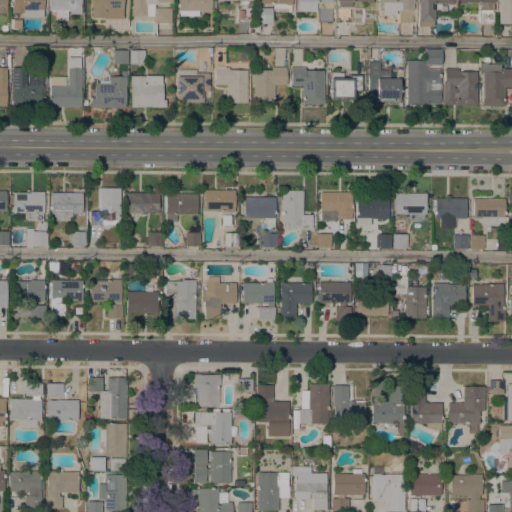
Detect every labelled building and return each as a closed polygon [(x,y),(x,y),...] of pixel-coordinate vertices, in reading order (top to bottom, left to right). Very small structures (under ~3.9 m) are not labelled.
[(43,0),(43,10),(42,10),(42,17),(22,17),(22,15),(19,15),(19,13),(11,13),(11,0),(43,0)] [(80,0),(80,14),(69,14),(69,10),(67,10),(66,21),(55,21),(55,13),(50,13),(50,10),(48,10),(48,0),(80,0)] [(122,0),(122,11),(120,11),(120,18),(91,18),(91,0),(122,0)] [(130,16),(130,0),(171,0),(171,3),(156,3),(156,5),(153,5),(153,16),(130,16)] [(210,0),(210,11),(198,11),(198,16),(179,16),(179,11),(177,11),(177,0),(210,0)] [(291,0),(291,5),(292,5),(292,12),(286,12),(286,10),(272,10),(272,4),(255,4),(255,0),(291,0)] [(294,0),(294,11),(314,12),(314,3),(331,3),(330,0),(294,0)] [(412,0),(412,22),(398,23),(397,10),(395,10),(395,16),(382,15),(382,6),(377,6),(377,0),(412,0)] [(454,0),(454,3),(453,3),(453,5),(447,5),(447,4),(433,4),(433,22),(432,22),(432,24),(418,24),(418,22),(417,22),(417,3),(417,0),(454,0)] [(464,4),(458,4),(458,0),(493,0),(493,24),(479,24),(479,2),(464,2),(464,4)] [(511,0),(511,24),(506,27),(497,24),(497,0),(511,0)] [(154,23),(154,8),(171,8),(171,23),(154,23)] [(236,8),(250,8),(250,21),(236,22),(236,8)] [(271,22),(257,22),(258,8),(271,8),(271,22)] [(331,9),(331,22),(316,22),(317,9),(331,9)] [(337,9),(351,9),(351,23),(337,23),(337,9)] [(9,16),(21,16),(21,34),(9,34),(9,16)] [(127,64),(112,64),(113,50),(127,51),(127,64)] [(143,50),(143,64),(129,64),(129,50),(143,50)] [(405,104),(406,60),(424,60),(424,50),(440,50),(440,65),(426,65),(426,69),(439,69),(438,104),(405,104)] [(49,107),(49,86),(50,86),(51,77),(65,77),(65,86),(66,86),(67,68),(67,57),(80,57),(80,69),(81,69),(81,88),(80,88),(80,107),(49,107)] [(286,67),(286,85),(274,85),(273,104),(252,103),(253,70),(271,70),(271,67),(286,67)] [(323,99),(323,104),(301,104),(301,86),(290,86),(290,67),(304,67),(304,70),(323,70),(323,99)] [(25,68),(25,85),(27,85),(27,76),(42,76),(42,85),(43,85),(43,106),(11,105),(11,68),(25,68)] [(246,103),(225,103),(225,85),(213,84),(213,68),(228,68),(228,70),(246,70),(246,103)] [(475,100),(476,100),(476,105),(442,105),(442,81),(443,81),(443,69),(458,69),(458,72),(476,72),(475,100)] [(482,72),(501,72),(501,69),(511,69),(511,87),(503,87),(503,106),(488,106),(488,109),(481,109),(481,100),(482,100),(482,72)] [(208,91),(203,91),(203,102),(184,102),(185,99),(175,99),(175,77),(177,77),(177,70),(196,70),(196,73),(208,73),(208,91)] [(329,78),(330,78),(330,72),(342,73),(342,78),(348,78),(348,74),(362,75),(362,92),(353,92),(353,99),(345,99),(345,102),(337,102),(337,99),(329,99),(329,78)] [(388,75),(388,79),(398,79),(398,99),(397,99),(397,101),(376,102),(376,99),(375,99),(375,91),(367,91),(367,75),(388,75)] [(130,87),(129,87),(129,76),(161,76),(161,83),(162,83),(162,108),(130,107),(130,87)] [(125,77),(125,87),(124,87),(124,108),(90,108),(90,99),(93,99),(94,83),(94,81),(109,81),(109,77),(125,77)] [(119,220),(118,220),(118,226),(89,226),(89,212),(97,212),(97,188),(119,188),(119,220)] [(234,212),(222,212),(222,211),(204,211),(204,190),(234,190),(234,212)] [(302,215),(311,215),(311,229),(300,229),(282,229),(282,222),(281,222),(281,191),(302,191),(302,215)] [(43,214),(42,214),(42,221),(25,220),(25,214),(11,213),(12,193),(29,193),(29,192),(43,192),(43,214)] [(351,192),(350,211),(351,211),(351,219),(336,219),(336,212),(319,212),(319,192),(351,192)] [(81,193),(81,214),(71,214),(71,221),(56,221),(56,217),(52,217),(53,214),(50,214),(50,193),(81,193)] [(158,193),(158,213),(141,213),(141,214),(126,214),(126,193),(158,193)] [(394,215),(394,194),(425,193),(425,214),(421,214),(421,216),(420,217),(419,219),(418,219),(416,220),(415,220),(413,220),(412,219),(411,218),(411,217),(411,215),(394,215)] [(194,194),(194,214),(176,215),(176,222),(165,222),(165,214),(165,194),(194,194)] [(434,218),(434,198),(444,198),(444,195),(449,195),(449,198),(465,198),(465,218),(453,218),(453,228),(439,228),(439,218),(434,218)] [(243,218),(243,197),(274,197),(274,218),(243,218)] [(354,198),(388,198),(388,218),(354,218),(354,198)] [(504,199),(504,217),(506,217),(506,225),(503,225),(503,226),(480,226),(480,218),(472,218),(472,199),(504,199)] [(230,225),(221,225),(221,215),(230,215),(230,225)] [(45,222),(45,230),(37,230),(36,222),(45,222)] [(32,229),(32,232),(46,232),(46,245),(31,245),(31,248),(24,248),(25,228),(32,229)] [(0,231),(8,231),(7,245),(0,245),(0,231)] [(84,246),(70,246),(70,232),(84,232),(84,246)] [(147,246),(146,232),(161,232),(161,246),(147,246)] [(185,232),(199,233),(199,247),(184,247),(185,232)] [(223,233),(237,233),(237,247),(223,247),(223,233)] [(276,247),(261,247),(261,234),(275,233),(276,247)] [(315,234),(330,234),(330,248),(315,247),(315,234)] [(375,234),(390,234),(390,248),(375,248),(375,234)] [(406,248),(392,248),(392,234),(406,234),(406,248)] [(467,249),(452,249),(452,235),(467,235),(467,249)] [(483,249),(468,249),(468,235),(483,235),(483,249)] [(506,240),(505,251),(496,250),(496,240),(506,240)] [(57,274),(47,274),(47,262),(57,262),(57,274)] [(137,263),(137,277),(124,277),(124,263),(137,263)] [(390,279),(376,279),(376,265),(390,265),(390,279)] [(424,319),(403,318),(404,294),(394,294),(394,272),(406,272),(406,287),(424,287),(424,319)] [(235,283),(235,303),(219,303),(219,319),(203,319),(203,306),(203,301),(201,301),(201,289),(204,289),(204,281),(208,277),(210,277),(212,276),(218,276),(218,283),(235,283)] [(109,281),(109,279),(120,280),(120,304),(114,304),(114,301),(89,301),(89,281),(109,281)] [(43,280),(43,302),(35,302),(35,305),(44,306),(44,318),(28,318),(28,306),(25,306),(25,300),(13,300),(13,281),(29,281),(29,280),(43,280)] [(81,280),(81,301),(61,301),(61,304),(64,304),(64,317),(49,317),(49,289),(48,289),(48,285),(50,285),(50,280),(81,280)] [(194,319),(174,319),(174,295),(164,295),(164,281),(180,281),(180,280),(194,280),(194,319)] [(261,283),(261,282),(273,282),(273,307),(274,307),(274,319),(257,319),(257,307),(266,307),(266,303),(241,303),(241,283),(261,283)] [(349,282),(349,303),(344,303),(344,307),(349,307),(349,320),(334,320),(334,307),(338,307),(338,303),(318,303),(318,301),(315,301),(315,290),(318,290),(318,282),(349,282)] [(310,283),(310,304),(295,304),(295,320),(279,320),(279,283),(310,283)] [(447,283),(447,284),(464,284),(463,306),(449,305),(448,311),(431,311),(431,302),(432,302),(433,283),(447,283)] [(502,285),(502,303),(503,303),(503,322),(486,322),(486,305),(471,305),(471,285),(502,285)] [(125,313),(125,292),(156,292),(156,313),(125,313)] [(386,299),(390,299),(390,305),(386,305),(386,316),(354,316),(354,300),(356,300),(356,297),(386,297),(386,299)] [(121,319),(105,318),(106,304),(121,305),(121,319)] [(219,375),(219,386),(217,386),(217,406),(193,406),(193,374),(219,375)] [(99,419),(99,391),(87,391),(87,377),(101,377),(101,391),(106,391),(106,378),(126,378),(125,419),(99,419)] [(251,392),(236,392),(236,379),(251,379),(251,392)] [(502,395),(487,394),(488,380),(502,380),(502,395)] [(511,380),(511,421),(505,421),(502,421),(502,398),(506,398),(506,384),(510,384),(510,380),(511,380)] [(41,383),(41,396),(38,396),(38,399),(40,399),(40,420),(36,420),(36,427),(17,426),(17,420),(8,420),(9,399),(31,399),(31,396),(24,396),(24,383),(41,383)] [(77,400),(77,421),(45,420),(46,400),(50,400),(50,396),(45,396),(45,383),(62,383),(62,396),(56,396),(56,400),(77,400)] [(287,437),(266,436),(266,422),(256,422),(257,398),(255,398),(255,385),(272,385),(272,401),(288,402),(287,437)] [(298,428),(291,428),(291,410),(307,410),(307,385),(328,385),(328,423),(298,423),(298,428)] [(348,403),(364,403),(364,424),(331,423),(332,386),(348,386),(348,403)] [(436,424),(436,428),(427,428),(427,423),(409,423),(409,398),(408,398),(408,386),(424,387),(424,403),(441,403),(441,424),(436,424)] [(483,411),(478,411),(478,424),(477,424),(477,433),(467,433),(467,423),(447,423),(447,403),(462,403),(462,398),(462,387),(483,387),(483,411)] [(403,388),(402,424),(395,424),(395,430),(379,426),(379,423),(371,422),(371,403),(382,403),(382,402),(387,402),(387,388),(403,388)] [(209,444),(209,433),(205,433),(205,443),(193,443),(194,412),(230,413),(230,426),(236,426),(235,437),(230,437),(230,444),(209,444)] [(125,424),(125,456),(124,456),(124,471),(109,471),(109,458),(117,458),(117,456),(104,456),(104,423),(125,424)] [(511,473),(507,473),(507,454),(498,454),(498,426),(511,426),(511,473)] [(229,483),(209,483),(209,475),(205,475),(205,483),(193,483),(193,468),(194,464),(192,464),(193,450),(206,450),(205,462),(209,463),(209,452),(230,452),(229,483)] [(103,457),(103,471),(88,471),(88,457),(103,457)] [(325,492),(326,492),(326,510),(311,510),(311,494),(309,494),(309,499),(294,499),(294,476),(291,476),(291,466),(310,467),(310,473),(325,473),(325,492)] [(403,511),(383,511),(383,502),(372,502),(372,467),(382,467),(382,474),(403,475),(403,511)] [(351,474),(352,469),(360,469),(360,474),(363,474),(363,495),(343,495),(343,498),(348,498),(348,511),(330,511),(331,498),(336,498),(336,495),(332,495),(333,474),(351,474)] [(24,472),(24,471),(39,471),(39,490),(40,490),(40,509),(23,508),(23,496),(27,496),(27,493),(18,493),(18,492),(8,492),(8,471),(24,472)] [(77,472),(77,493),(61,493),(61,509),(44,509),(44,496),(46,496),(46,472),(77,472)] [(257,472),(287,473),(287,486),(288,486),(288,498),(278,498),(277,510),(256,510),(257,472)] [(432,475),(432,474),(436,474),(436,475),(440,475),(440,495),(419,495),(419,499),(424,499),(424,511),(407,511),(407,499),(413,499),(413,495),(409,495),(409,475),(432,475)] [(467,475),(467,474),(481,474),(481,495),(478,495),(478,499),(482,499),(482,511),(465,511),(465,499),(468,499),(468,496),(460,496),(460,495),(450,495),(450,475),(467,475)] [(104,475),(125,475),(125,511),(104,511),(104,499),(97,498),(97,484),(104,484),(104,475)] [(511,510),(508,510),(508,493),(500,493),(500,481),(508,481),(508,478),(511,478),(511,510)] [(197,489),(218,489),(218,502),(226,503),(226,502),(231,502),(231,511),(197,511),(197,503),(196,503),(196,499),(197,499),(197,490),(197,489)] [(101,511),(86,511),(86,502),(101,502),(101,511)] [(236,511),(236,503),(250,503),(250,511),(236,511)]
